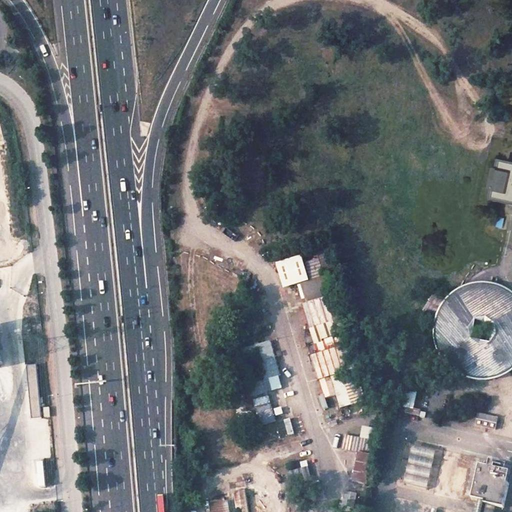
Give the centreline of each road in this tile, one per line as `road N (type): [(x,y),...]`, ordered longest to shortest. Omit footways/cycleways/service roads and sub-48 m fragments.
road 1 (trunk): [(134,292),(149,259),(148,159),(158,117),(214,0)]
road 2 (trunk): [(95,215),(122,511)]
road 3 (trunk): [(134,292),(103,0)]
road 4 (trunk): [(17,0),(47,52),(76,192),(95,215)]
road 5 (trunk): [(153,511),(134,292)]
road 6 (trunk): [(72,0),(95,215)]
